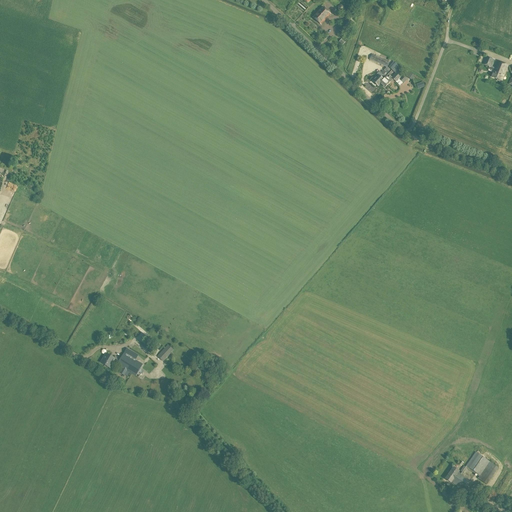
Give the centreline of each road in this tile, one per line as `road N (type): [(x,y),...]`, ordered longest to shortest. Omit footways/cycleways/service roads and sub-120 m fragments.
road 1 (unclassified): [(511,178),(400,132),(263,0)]
road 2 (unknown): [(407,136),(445,38),(507,59)]
